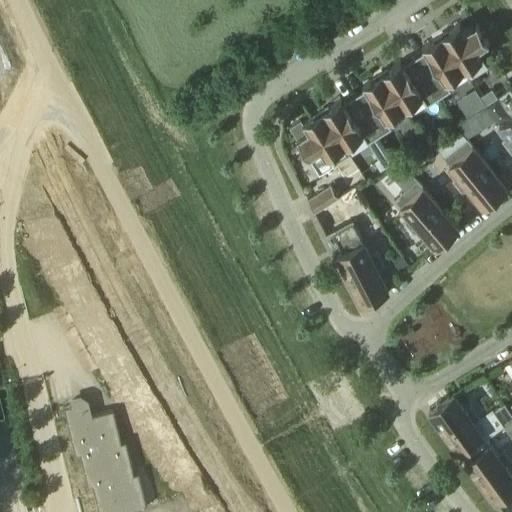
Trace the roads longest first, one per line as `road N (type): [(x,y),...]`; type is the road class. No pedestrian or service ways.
road 1 (unclassified): [(286,511),(17,0)]
road 2 (residential): [(415,0),(264,96),(250,119),(286,218),(337,316),(366,338)]
road 3 (residential): [(366,338),(422,279),(511,206)]
road 4 (residential): [(467,511),(408,428),(403,394)]
road 5 (residential): [(511,335),(403,394)]
